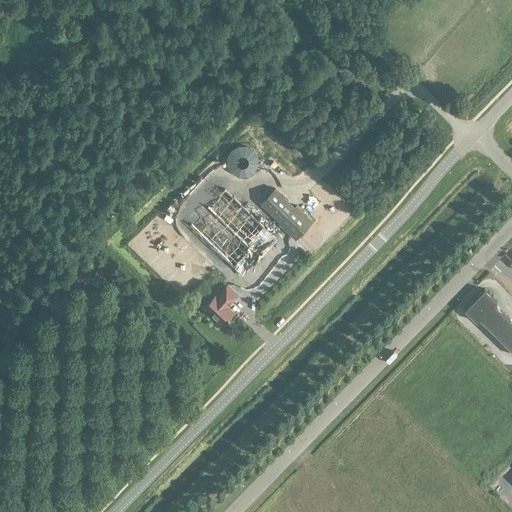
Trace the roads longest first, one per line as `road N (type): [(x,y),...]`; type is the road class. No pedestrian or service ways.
road 1 (unclassified): [(110,511),(474,136)]
road 2 (unclassified): [(511,226),(236,511)]
road 3 (unclassified): [(333,0),(474,136)]
